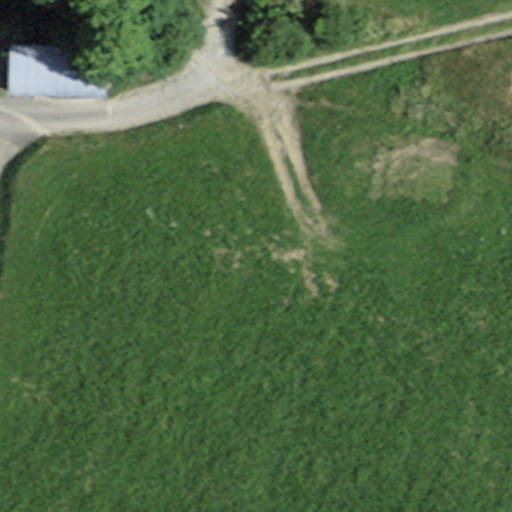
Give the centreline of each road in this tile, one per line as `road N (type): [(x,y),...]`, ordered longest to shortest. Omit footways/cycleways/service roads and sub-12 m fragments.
road 1 (track): [(210,81),(511,25)]
road 2 (track): [(3,125),(133,111),(210,81),(227,0)]
